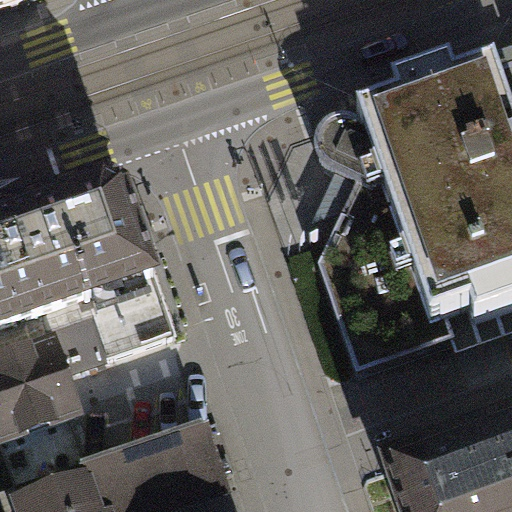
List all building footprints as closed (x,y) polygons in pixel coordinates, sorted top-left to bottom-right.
[(0,0),(0,14),(40,0),(0,0)] [(511,338),(511,68),(508,69),(495,74),(511,122),(511,301),(449,323),(456,344),(452,346),(456,359),(511,338)] [(356,189),(319,270),(358,379),(452,346),(456,344),(449,323),(511,301),(511,122),(495,74),(455,88),(450,73),(391,94),(396,108),(358,121),(362,134),(347,126),(340,127),(326,132),(317,145),(316,160),(320,169),(329,177),(356,189)] [(0,225),(0,336),(18,331),(28,361),(53,352),(59,371),(80,364),(83,373),(174,342),(125,200),(105,189),(18,219),(0,225)] [(0,336),(0,444),(76,418),(61,377),(59,371),(53,352),(28,361),(18,331),(0,336)] [(381,477),(393,511),(511,511),(511,429),(473,444),(381,477)] [(111,511),(189,487),(190,490),(220,481),(203,430),(15,491),(22,511),(111,511)]
